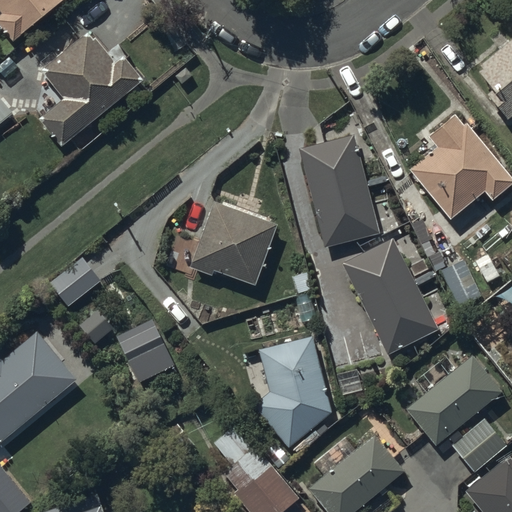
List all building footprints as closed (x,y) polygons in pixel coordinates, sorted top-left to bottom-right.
[(0,15),(0,24),(14,40),(62,0),(0,0),(0,9),(3,13),(0,15)] [(39,117),(62,145),(142,80),(122,55),(114,61),(90,31),(42,70),(64,97),(39,117)] [(491,100),(506,119),(511,114),(511,37),(475,68),(497,95),(491,100)] [(0,123),(13,113),(0,96),(0,123)] [(436,147),(409,169),(449,218),(483,190),(491,200),(511,182),(511,179),(465,122),(463,124),(454,113),(427,135),(436,147)] [(355,139),(302,151),(326,250),(379,237),(355,139)] [(213,200),(189,266),(210,274),(212,269),(253,284),(275,223),(268,220),(269,217),(223,200),(221,203),(213,200)] [(392,243),(344,268),(390,359),(438,334),(392,243)] [(480,297),(462,259),(438,270),(456,308),(480,297)] [(343,290),(316,297),(329,348),(356,341),(343,290)] [(151,319),(116,335),(137,381),(172,365),(151,319)] [(0,441),(75,379),(34,331),(0,359),(0,358),(0,511),(5,511),(8,509),(0,499),(0,441)] [(313,337),(258,350),(268,391),(251,405),(288,448),(330,411),(313,337)] [(501,391),(470,354),(403,410),(434,446),(446,436),(451,443),(450,444),(472,471),(504,445),(483,419),(462,436),(456,428),(501,391)] [(236,489),(232,492),(248,511),(279,511),(298,496),(254,444),(251,447),(233,425),(211,443),(230,466),(222,472),(236,489)] [(372,433),(306,487),(326,511),(351,511),(403,471),(372,433)] [(511,511),(511,459),(507,454),(464,491),(482,511),(511,511)]
